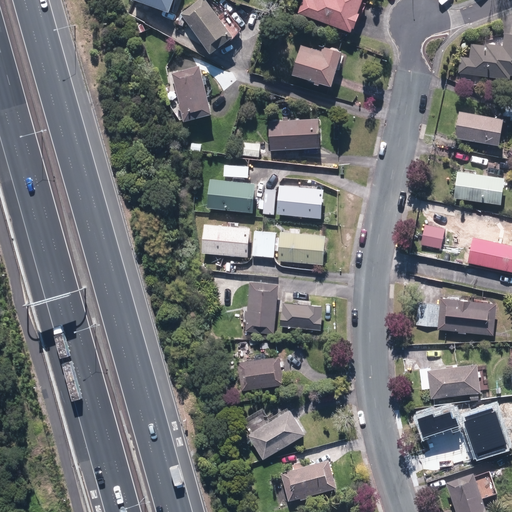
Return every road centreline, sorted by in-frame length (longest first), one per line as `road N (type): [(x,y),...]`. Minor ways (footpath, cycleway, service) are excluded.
road 1 (motorway): [(29,0),(179,511)]
road 2 (residential): [(404,511),(376,420),(371,297),(417,23)]
road 3 (motorway): [(130,511),(0,43)]
